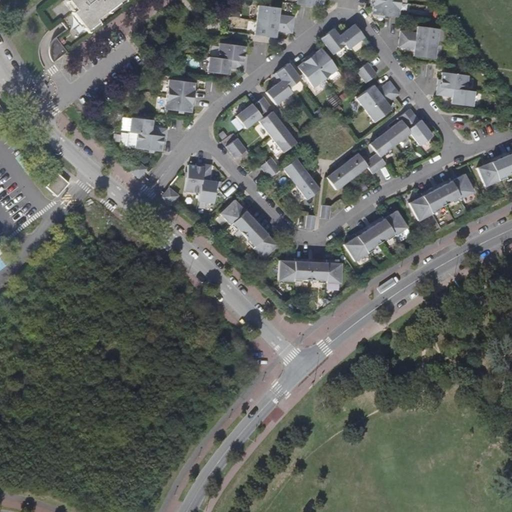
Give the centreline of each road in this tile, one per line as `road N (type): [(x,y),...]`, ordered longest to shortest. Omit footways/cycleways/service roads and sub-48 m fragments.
road 1 (residential): [(197,131),(287,229),(306,237),(460,152)]
road 2 (residential): [(511,229),(397,291),(305,366)]
road 3 (residential): [(137,206),(305,366)]
road 4 (residential): [(0,60),(60,142),(137,206)]
road 5 (residential): [(347,6),(197,131)]
road 6 (residential): [(305,366),(256,413),(185,511)]
road 7 (residential): [(460,152),(347,6)]
